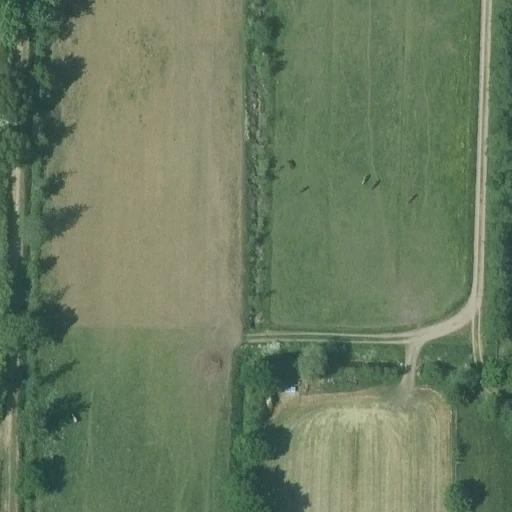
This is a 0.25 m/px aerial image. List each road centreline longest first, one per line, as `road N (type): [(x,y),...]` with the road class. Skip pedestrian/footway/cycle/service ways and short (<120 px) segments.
road 1 (track): [(479,303),(440,331),(399,339),(220,345),(209,363),(213,511)]
road 2 (track): [(486,0),(477,360),(483,380),(511,408)]
